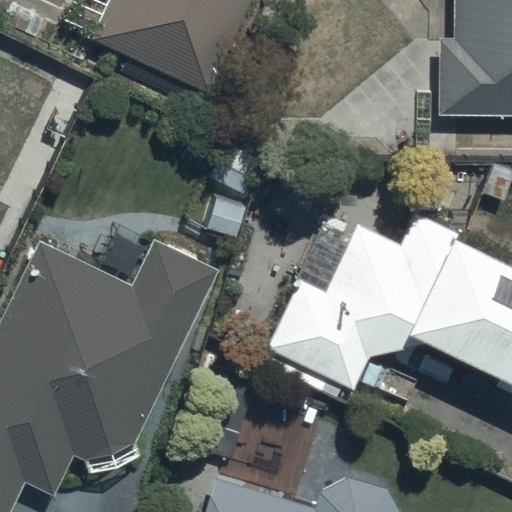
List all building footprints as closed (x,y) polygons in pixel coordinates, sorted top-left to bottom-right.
[(96,0),(86,22),(202,76),(238,0),(96,0)] [(511,0),(448,0),(448,23),(432,23),(431,98),(511,99),(511,0)] [(292,262),(252,347),(331,386),(339,369),(347,372),(363,337),(421,309),(449,322),(442,336),(472,349),(478,336),(498,346),(487,369),(511,380),(511,231),(441,199),(437,208),(409,194),(394,226),(350,206),(318,274),(292,262)] [(0,503),(18,465),(48,479),(67,439),(79,443),(81,454),(134,438),(130,423),(212,252),(146,219),(123,266),(33,221),(0,288),(0,503)] [(310,491),(205,459),(191,510),(178,505),(175,511),(393,511),(397,501),(381,473),(342,460),(314,475),(310,491)]
